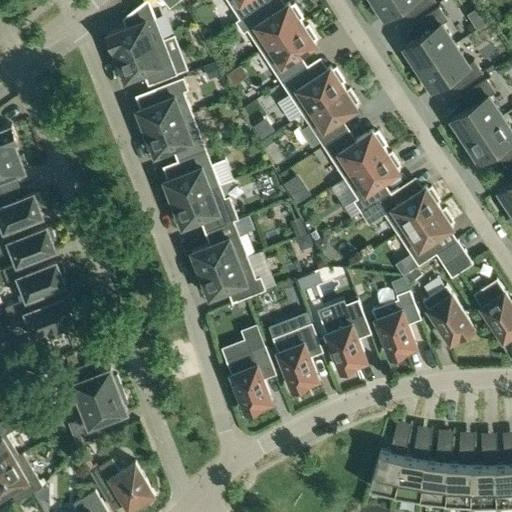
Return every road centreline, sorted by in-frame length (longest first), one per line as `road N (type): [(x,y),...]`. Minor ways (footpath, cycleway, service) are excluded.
road 1 (residential): [(240,458),(74,16)]
road 2 (residential): [(511,256),(337,0)]
road 3 (residential): [(240,458),(311,417),(411,384),(511,380)]
road 4 (residential): [(15,62),(106,289)]
road 5 (residential): [(126,342),(174,475),(198,500)]
